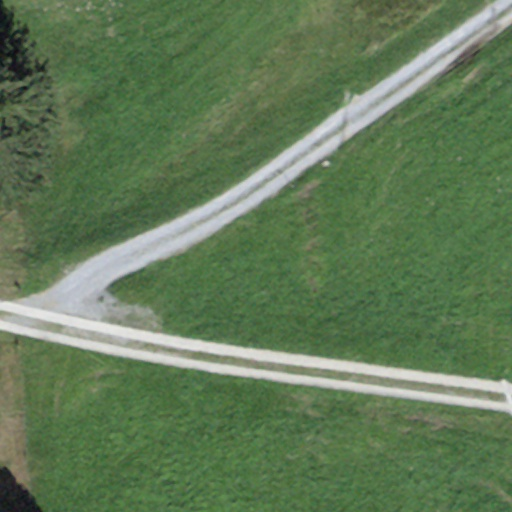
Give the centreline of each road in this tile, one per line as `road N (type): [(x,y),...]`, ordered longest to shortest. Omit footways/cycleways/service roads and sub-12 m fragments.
road 1 (track): [(511,11),(215,216),(85,280),(55,328)]
road 2 (track): [(511,401),(218,361),(0,316)]
